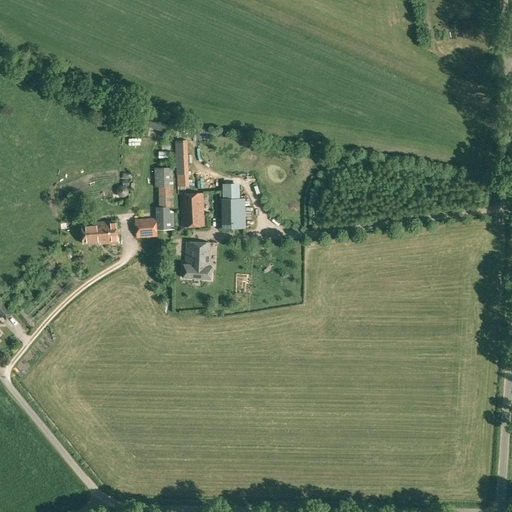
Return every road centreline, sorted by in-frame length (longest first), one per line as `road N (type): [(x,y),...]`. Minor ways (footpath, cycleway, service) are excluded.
road 1 (unclassified): [(401,511),(111,505),(0,375)]
road 2 (unclassified): [(235,239),(511,207)]
road 3 (unclassified): [(499,511),(511,321)]
road 4 (unclassified): [(511,140),(502,0)]
